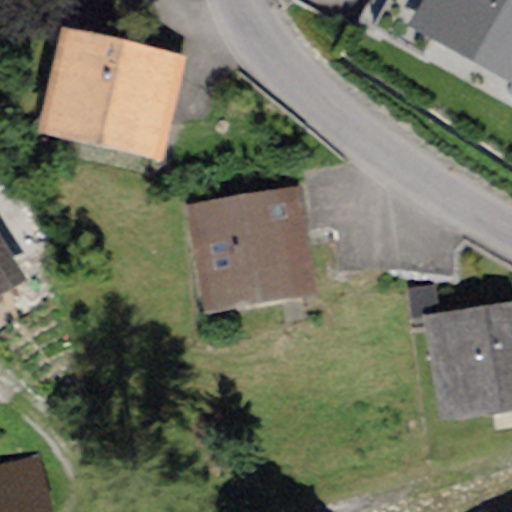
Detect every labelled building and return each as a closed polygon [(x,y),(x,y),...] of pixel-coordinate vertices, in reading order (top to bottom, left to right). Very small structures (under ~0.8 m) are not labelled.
[(511,0),(446,0),(444,5),(511,44),(511,0)] [(80,47),(64,115),(158,137),(174,68),(80,47)] [(302,278),(289,204),(210,218),(223,292),(302,278)] [(0,251),(0,284),(15,275),(0,251)] [(511,314),(446,325),(458,399),(511,390),(511,314)]
